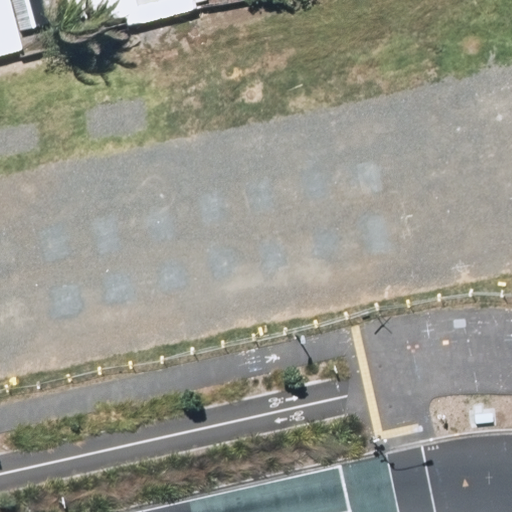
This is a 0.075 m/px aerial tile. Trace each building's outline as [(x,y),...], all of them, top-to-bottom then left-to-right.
[(0,0),(0,66),(20,62),(4,0),(0,0)] [(193,0),(114,0),(125,34),(197,12),(193,0)] [(505,381),(419,46),(313,73),(400,408),(505,381)] [(91,54),(11,72),(17,99),(25,97),(44,179),(113,164),(120,192),(152,185),(159,213),(216,200),(192,95),(149,104),(139,61),(95,71),(91,54)] [(511,212),(499,216),(511,269),(511,212)] [(0,458),(56,444),(20,300),(0,304),(0,491),(4,490),(0,473),(0,458)] [(145,348),(103,359),(138,487),(193,472),(203,511),(283,511),(265,442),(284,437),(266,372),(249,377),(231,311),(142,335),(145,348)]
